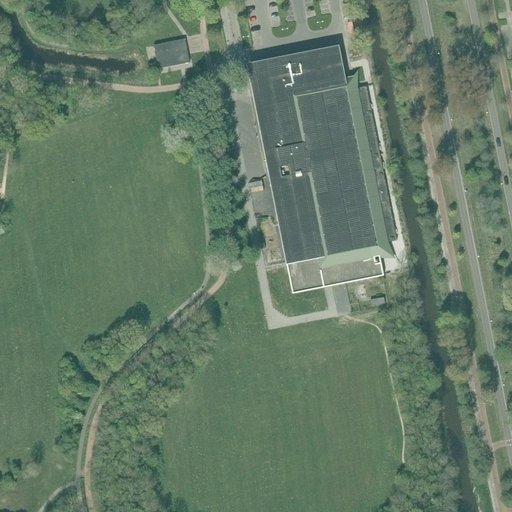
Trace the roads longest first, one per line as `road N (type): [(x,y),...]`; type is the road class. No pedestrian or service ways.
road 1 (secondary): [(422,0),(511,451)]
road 2 (secondary): [(511,208),(470,0)]
